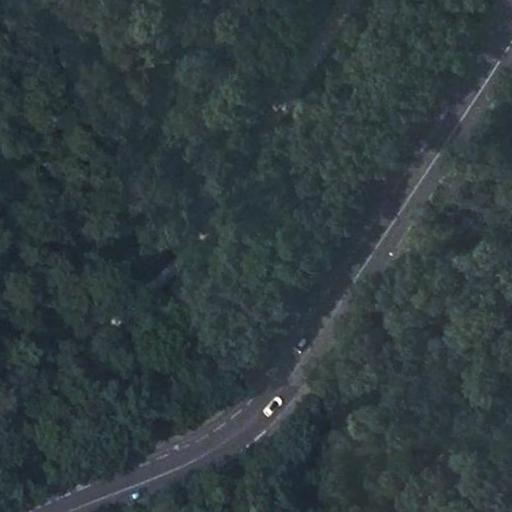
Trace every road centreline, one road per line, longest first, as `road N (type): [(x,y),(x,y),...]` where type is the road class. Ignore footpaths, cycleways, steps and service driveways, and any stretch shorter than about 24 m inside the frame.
road 1 (tertiary): [(79,511),(236,438),(274,405),(511,41)]
road 2 (track): [(330,0),(88,328),(0,390)]
